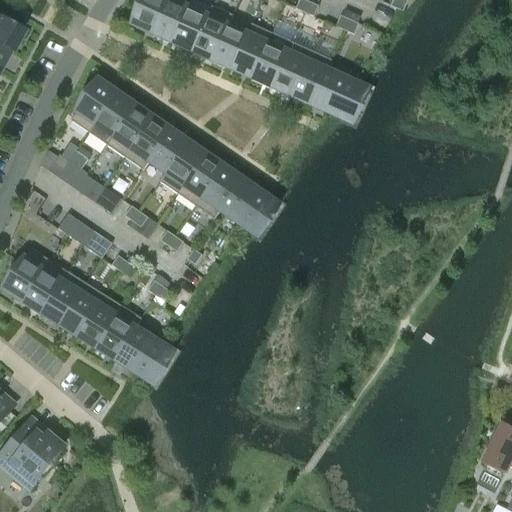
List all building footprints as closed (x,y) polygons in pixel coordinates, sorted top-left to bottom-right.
[(144,0),(134,25),(154,34),(169,0),(144,0)] [(169,0),(154,34),(174,43),(193,0),(169,0)] [(213,8),(195,0),(193,0),(174,43),(194,52),(213,8)] [(305,14),(310,3),(302,0),(300,0),(296,10),(305,14)] [(393,0),(391,6),(404,11),(408,0),(393,0)] [(310,3),(305,14),(314,18),(319,7),(310,3)] [(213,8),(194,52),(213,60),(233,17),(213,8)] [(0,46),(11,53),(22,33),(9,26),(12,22),(0,15),(0,46)] [(233,69),(253,26),(252,25),(247,36),(229,28),(234,17),(233,17),(213,60),(233,69)] [(345,32),(350,21),(340,17),(335,28),(345,32)] [(350,21),(345,32),(354,36),(359,25),(350,21)] [(253,26),(233,69),(253,78),(272,34),(253,26)] [(253,78),(272,87),(292,43),(291,43),(286,54),(268,46),(273,35),(272,34),(253,78)] [(292,43),(272,87),(292,96),(312,52),(292,43)] [(11,54),(11,53),(0,46),(0,69),(9,53),(11,54)] [(292,96),(312,105),(331,61),(312,52),(292,96)] [(331,61),(312,105),(314,101),(325,106),(323,110),(346,121),(361,87),(338,77),(336,81),(325,76),(332,61),(331,61)] [(71,122),(90,135),(117,95),(98,83),(71,122)] [(117,95),(90,135),(97,126),(114,137),(107,147),(108,147),(135,108),(117,95)] [(108,147),(124,159),(153,120),(135,108),(108,147)] [(153,120),(124,159),(143,172),(170,132),(153,120)] [(188,144),(170,132),(143,172),(144,172),(151,162),(167,174),(160,184),(161,184),(188,144)] [(161,184),(179,196),(206,157),(188,144),(161,184)] [(62,158),(71,163),(77,153),(69,148),(62,158)] [(77,153),(71,163),(79,169),(86,159),(77,153)] [(206,157),(179,196),(196,208),(224,169),(206,157)] [(196,208),(214,221),(242,181),(224,169),(196,208)] [(242,182),(242,181),(214,221),(215,221),(224,208),(234,215),(231,219),(252,233),(273,203),(252,188),(249,192),(240,185),(242,182)] [(95,204),(98,199),(105,189),(97,184),(87,198),(95,204)] [(105,189),(98,199),(106,205),(113,195),(105,189)] [(134,224),(141,214),(132,208),(126,218),(134,224)] [(149,220),(141,214),(134,224),(131,228),(139,234),(149,220)] [(58,231),(67,236),(77,221),(69,216),(58,231)] [(76,243),(85,249),(95,234),(87,228),(76,243)] [(169,248),(176,238),(168,233),(161,243),(169,248)] [(103,239),(95,234),(85,249),(93,254),(103,239)] [(176,238),(169,248),(178,254),(184,244),(176,238)] [(25,303),(50,262),(31,250),(6,291),(25,303)] [(188,261),(196,267),(203,257),(195,251),(188,261)] [(120,273),(127,263),(119,258),(112,268),(120,273)] [(43,314),(69,274),(50,262),(25,303),(43,314)] [(127,263),(120,273),(128,279),(135,269),(127,263)] [(61,326),(87,285),(69,274),(43,314),(61,326)] [(157,298),(163,288),(155,283),(148,293),(157,298)] [(80,337),(105,297),(87,285),(61,326),(80,337)] [(163,288),(157,298),(165,304),(172,294),(163,288)] [(98,349),(123,308),(105,297),(80,337),(98,349)] [(123,308),(98,349),(116,361),(142,320),(123,308)] [(142,320),(116,361),(117,361),(119,357),(129,364),(127,367),(148,381),(168,350),(146,336),(144,340),(134,334),(143,320),(142,320)] [(0,423),(11,411),(0,402),(0,423)] [(511,429),(503,425),(482,464),(488,467),(486,472),(502,480),(504,475),(507,477),(511,470),(511,429)] [(0,464),(30,490),(65,449),(49,436),(45,440),(29,426),(0,460),(0,464)]
